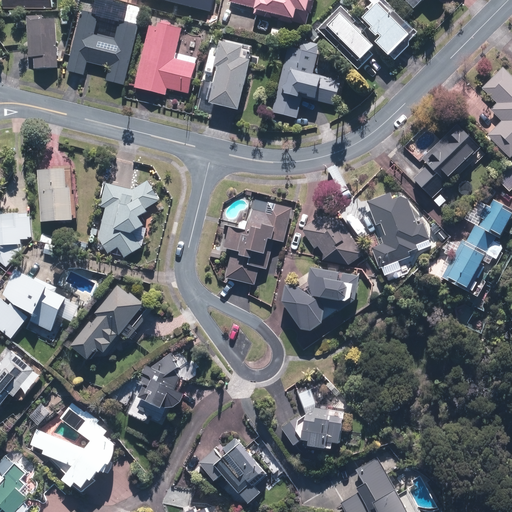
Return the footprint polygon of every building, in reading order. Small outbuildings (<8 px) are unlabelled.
[(6,0),(6,8),(56,9),(55,0),(6,0)] [(167,0),(214,12),(217,0),(167,0)] [(231,0),(232,2),(257,8),(256,14),(309,27),(316,0),(231,0)] [(422,32),(390,0),(372,0),(375,2),(360,18),(346,4),(322,27),(362,67),(385,44),(399,58),(415,43),(413,41),(422,32)] [(86,10),(70,71),(87,75),(91,62),(112,67),(109,80),(128,85),(144,25),(123,19),(118,39),(98,34),(103,14),(86,10)] [(38,69),(61,67),(59,18),(47,19),(46,15),(30,16),(32,56),(37,56),(38,69)] [(162,27),(153,25),(137,86),(169,94),(171,88),(192,94),(200,63),(178,58),(186,28),(164,22),(162,27)] [(286,39),(288,30),(274,26),(272,35),(286,39)] [(216,101),(246,109),(259,59),(248,56),(251,45),(228,39),(221,65),(225,66),(216,101)] [(275,112),(301,118),(306,97),(338,105),(344,80),(316,72),(323,44),(304,39),(302,49),(291,46),(275,112)] [(511,72),(506,66),(485,87),(500,102),(493,109),(505,120),(491,134),(511,155),(511,72)] [(416,179),(435,198),(490,146),(465,120),(426,158),(432,163),(416,179)] [(45,167),(47,219),(79,218),(77,184),(73,184),(72,166),(45,167)] [(151,178),(135,188),(108,181),(102,205),(108,207),(101,236),(111,253),(122,246),(128,256),(146,245),(137,231),(151,222),(146,213),(154,208),(153,206),(164,199),(151,178)] [(374,246),(383,268),(416,255),(414,251),(423,248),(421,244),(435,239),(428,221),(422,224),(412,198),(406,195),(397,198),(394,191),(370,200),(386,242),(374,246)] [(466,238),(446,276),(474,290),(503,236),(506,237),(511,225),(511,206),(496,198),(493,205),(489,203),(470,240),(466,238)] [(235,248),(229,277),(259,284),(263,267),(270,269),(277,239),(288,241),(295,207),(280,204),(277,214),(256,209),(251,229),(234,225),(229,247),(235,248)] [(0,219),(0,256),(10,266),(27,248),(21,243),(26,243),(26,238),(35,238),(34,215),(4,216),(5,219),(0,219)] [(352,264),(368,253),(344,218),(324,215),(304,228),(318,248),(322,245),(327,253),(325,259),(352,264)] [(366,274),(314,266),(310,288),(290,284),(287,301),(308,328),(317,329),(329,322),(332,306),(348,309),(362,298),(366,274)] [(55,281),(17,267),(7,297),(39,308),(33,319),(55,329),(71,295),(53,287),(55,281)] [(102,311),(76,342),(93,356),(104,344),(111,350),(126,331),(133,337),(158,307),(136,290),(135,291),(124,282),(101,310),(102,311)] [(0,292),(0,324),(15,337),(33,314),(16,300),(14,303),(0,292)] [(5,361),(0,356),(0,410),(16,391),(20,394),(40,369),(14,349),(5,361)] [(185,364),(176,350),(156,365),(149,362),(142,381),(146,382),(142,395),(170,405),(180,404),(187,399),(191,389),(182,385),(187,371),(178,368),(185,364)] [(45,452),(77,464),(67,477),(77,485),(82,479),(89,484),(96,474),(99,476),(106,467),(108,468),(115,459),(118,460),(120,454),(121,447),(120,441),(109,432),(112,429),(101,421),(102,419),(77,400),(65,416),(96,438),(90,446),(39,427),(33,444),(46,448),(45,452)] [(55,412),(47,404),(34,417),(43,425),(55,412)] [(318,413),(312,412),(305,417),(303,414),(285,427),(297,445),(310,436),(316,437),(315,443),(338,446),(339,440),(347,441),(351,411),(319,407),(318,413)] [(227,470),(255,499),(266,489),(260,482),(272,471),(238,436),(223,450),(219,446),(203,461),(220,478),(227,470)] [(420,511),(421,511),(404,483),(401,485),(382,454),(359,467),(370,485),(345,500),(352,511),(420,511)] [(19,460),(0,481),(0,511),(35,511),(35,502),(31,498),(35,494),(27,487),(32,481),(26,477),(32,471),(19,460)]
